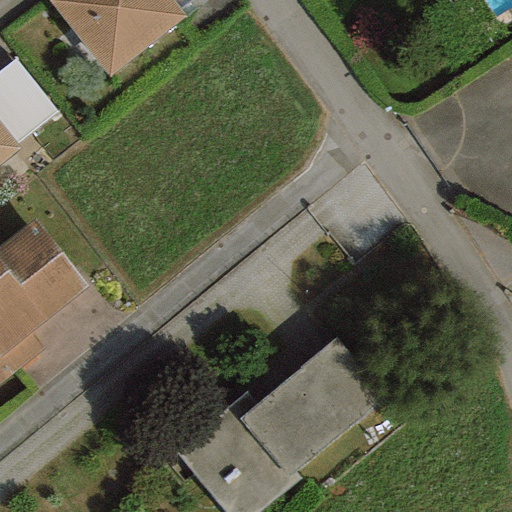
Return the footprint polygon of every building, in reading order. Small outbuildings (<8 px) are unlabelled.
[(183,18),(169,0),(49,0),(49,1),(108,77),(183,18)] [(0,71),(0,126),(15,145),(55,113),(13,61),(0,71)] [(0,163),(19,149),(15,145),(0,126),(0,163)] [(30,336),(86,288),(33,222),(0,245),(0,383),(43,350),(30,336)] [(382,404),(335,339),(253,406),(244,394),(172,451),(222,511),(260,511),(299,480),(294,472),(382,404)]
